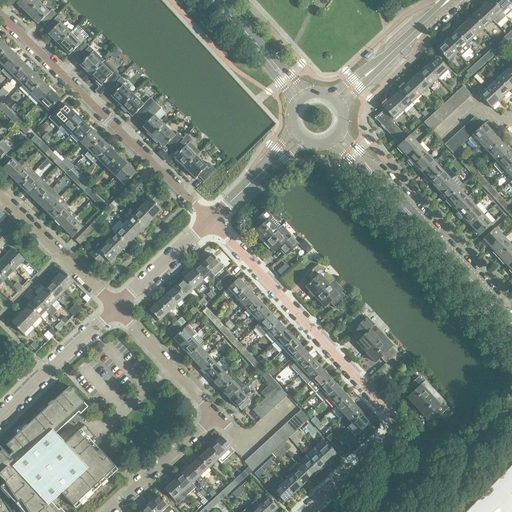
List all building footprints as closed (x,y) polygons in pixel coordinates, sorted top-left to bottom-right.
[(28,14),(39,3),(35,0),(18,0),(20,1),(17,4),(28,14)] [(484,6),(481,8),(493,20),(497,25),(505,17),(490,0),(487,0),(483,4),(484,6)] [(490,0),(505,17),(511,10),(511,5),(510,4),(506,0),(490,0)] [(49,13),(39,3),(28,14),(38,24),(41,22),(45,26),(56,14),(52,10),(49,13)] [(477,9),(471,15),(484,29),(493,20),(481,8),(478,11),(477,9)] [(466,22),(463,24),(475,37),(484,29),(471,15),(465,20),(466,22)] [(59,45),(70,33),(60,23),(63,21),(58,16),(47,28),(51,32),(48,35),(59,45)] [(459,26),(453,31),(466,45),(475,37),(463,24),(460,27),(459,26)] [(449,38),(446,41),(457,53),(461,57),(469,49),(466,45),(453,31),(447,37),(449,38)] [(88,45),(83,41),(85,39),(80,34),(75,39),(70,33),(59,45),(69,55),(72,53),(76,57),(88,45)] [(506,36),(502,40),(506,44),(510,40),(506,36)] [(502,40),(498,44),(501,48),(506,44),(502,40)] [(442,42),(435,48),(448,61),(457,53),(446,41),(443,43),(442,42)] [(498,44),(493,48),(497,52),(501,48),(498,44)] [(104,61),(94,52),(90,47),(78,59),(82,63),(80,65),(90,76),(104,61)] [(16,56),(7,48),(0,55),(0,63),(4,68),(16,56)] [(493,48),(489,52),(493,56),(497,52),(493,48)] [(489,52),(484,56),(488,60),(493,56),(489,52)] [(16,56),(4,68),(1,72),(10,80),(13,77),(25,65),(16,56)] [(484,56),(480,60),(484,64),(488,60),(484,56)] [(430,64),(427,66),(438,78),(447,70),(434,57),(428,62),(430,64)] [(480,60),(475,64),(479,68),(484,64),(480,60)] [(119,76),(114,71),(104,61),(90,76),(101,86),(104,83),(108,87),(119,76)] [(475,64),(471,68),(475,72),(479,68),(475,64)] [(33,73),(25,65),(13,77),(22,85),(33,73)] [(438,78),(427,66),(424,69),(422,68),(417,73),(429,87),(438,78)] [(471,68),(467,72),(471,76),(475,72),(471,68)] [(511,77),(506,71),(497,79),(510,93),(511,90),(511,77)] [(42,82),(33,73),(22,85),(30,93),(42,82)] [(429,87),(417,73),(411,78),(412,80),(409,83),(420,95),(429,87)] [(477,74),(474,77),(481,85),(484,82),(477,74)] [(122,107),(133,95),(123,85),(125,82),(121,78),(110,89),(114,94),(111,96),(122,107)] [(497,79),(489,88),(500,100),(503,97),(504,98),(510,93),(497,79)] [(50,90),(42,82),(30,93),(39,102),(50,90)] [(420,95),(409,83),(406,85),(405,84),(399,90),(411,103),(420,95)] [(471,96),(464,87),(459,91),(467,100),(471,96)] [(489,88),(480,96),(492,109),(498,104),(497,102),(500,100),(489,88)] [(60,100),(50,90),(39,102),(49,111),(60,100)] [(411,103),(399,90),(393,95),(394,97),(391,99),(402,111),(411,103)] [(467,100),(459,91),(455,95),(463,104),(467,100)] [(146,113),(156,104),(150,98),(143,105),(133,95),(122,107),(132,117),(135,114),(139,118),(145,112),(146,113)] [(463,104),(455,95),(450,99),(458,108),(463,104)] [(402,111),(391,99),(388,102),(387,101),(381,106),(386,111),(383,113),(391,122),(402,111)] [(458,108),(450,99),(446,103),(454,112),(458,108)] [(454,112),(446,103),(442,107),(449,116),(453,112),(454,112)] [(153,138),(164,126),(154,116),(161,109),(156,104),(146,113),(147,114),(141,120),(145,124),(142,127),(153,138)] [(58,109),(49,119),(60,129),(63,126),(75,114),(66,105),(60,111),(58,109)] [(449,116),(442,107),(437,111),(445,120),(449,116)] [(8,117),(12,113),(7,108),(3,112),(8,117)] [(445,120),(437,111),(433,115),(441,124),(445,120)] [(12,121),(16,117),(12,113),(8,117),(12,121)] [(404,136),(391,122),(383,113),(377,119),(377,120),(377,119),(382,124),(381,126),(385,130),(386,129),(398,141),(397,142),(398,142),(404,136)] [(60,129),(59,130),(63,134),(68,130),(72,134),(83,122),(75,114),(63,126),(60,129)] [(441,124),(433,115),(428,119),(436,128),(441,124)] [(21,121),(16,117),(12,121),(17,126),(21,121)] [(415,117),(411,121),(416,126),(420,122),(415,117)] [(483,126),(475,117),(471,121),(478,130),(483,126)] [(436,128),(428,119),(424,123),(432,131),(436,128)] [(25,126),(21,121),(17,126),(21,130),(25,126)] [(478,130),(471,121),(466,125),(474,134),(478,130)] [(83,122),(72,134),(80,143),(92,131),(83,122)] [(491,129),(486,123),(483,126),(478,130),(474,134),(472,135),(470,138),(468,140),(476,148),(481,144),(493,133),(490,130),(491,129)] [(474,134),(466,125),(462,129),(470,138),(472,135),(474,134)] [(30,130),(25,126),(21,130),(26,134),(30,130)] [(175,136),(164,126),(153,138),(164,148),(166,145),(171,150),(182,138),(178,134),(175,136)] [(470,138),(462,129),(458,133),(465,142),(468,140),(470,138)] [(92,131),(80,143),(89,151),(101,139),(92,131)] [(465,142),(458,133),(453,137),(461,146),(465,142)] [(489,153),(502,141),(497,135),(495,136),(493,133),(481,144),(489,153)] [(46,134),(42,138),(46,142),(50,138),(46,134)] [(196,157),(200,153),(190,143),(192,140),(187,135),(184,137),(185,138),(172,151),(177,155),(174,158),(184,168),(196,157)] [(39,140),(35,136),(31,140),(36,144),(39,140)] [(406,156),(418,145),(410,136),(397,149),(402,154),(403,153),(406,156)] [(461,146),(453,137),(449,141),(457,150),(461,146)] [(89,151),(85,155),(94,164),(98,160),(109,148),(101,139),(89,151)] [(44,145),(39,140),(36,144),(40,149),(44,145)] [(2,141),(0,143),(0,160),(11,150),(2,141)] [(457,150),(449,141),(444,145),(452,154),(457,150)] [(508,147),(502,141),(489,153),(497,162),(509,151),(506,148),(508,147)] [(412,166),(426,154),(418,145),(406,156),(408,159),(407,160),(412,166)] [(109,148),(98,160),(106,168),(118,156),(109,148)] [(49,157),(53,153),(48,149),(44,152),(49,157)] [(505,171),(511,164),(511,153),(511,154),(509,151),(497,162),(493,166),(501,174),(505,171)] [(422,174),(434,162),(426,154),(412,166),(418,172),(419,171),(422,174)] [(118,156),(106,168),(115,176),(127,164),(118,156)] [(62,162),(57,157),(53,161),(58,166),(62,162)] [(204,182),(215,171),(211,166),(208,169),(196,157),(184,168),(195,179),(198,176),(204,182)] [(11,178),(25,164),(21,159),(17,164),(13,159),(3,169),(11,178)] [(461,163),(465,167),(469,163),(465,159),(461,163)] [(429,184),(442,171),(434,162),(422,174),(425,177),(423,178),(429,184)] [(473,167),(469,163),(465,167),(469,172),(473,167)] [(20,186),(34,172),(25,164),(11,178),(20,186)] [(127,164),(115,176),(124,186),(136,174),(127,164)] [(70,170),(66,166),(62,170),(66,174),(70,170)] [(477,172),(473,167),(469,172),(473,176),(477,172)] [(438,191),(451,180),(442,171),(429,184),(434,190),(436,189),(438,191)] [(29,195),(43,181),(34,172),(20,186),(29,195)] [(481,176),(477,172),(473,176),(477,180),(481,176)] [(75,183),(79,179),(74,174),(70,178),(75,183)] [(129,195),(143,181),(139,176),(124,191),(129,195)] [(485,180),(481,176),(477,180),(481,185),(485,180)] [(445,201),(459,189),(451,180),(438,191),(441,194),(440,196),(445,201)] [(489,185),(485,180),(481,185),(485,189),(489,185)] [(38,204),(52,189),(43,181),(29,195),(38,204)] [(84,191),(88,187),(83,183),(79,187),(84,191)] [(489,193),(493,189),(489,185),(485,189),(489,193)] [(47,212),(61,198),(52,189),(38,204),(47,212)] [(455,209),(467,198),(459,189),(445,201),(450,207),(452,206),(455,209)] [(497,194),(493,189),(489,193),(493,198),(497,194)] [(149,199),(141,207),(153,219),(162,210),(157,206),(163,200),(152,190),(146,196),(149,199)] [(93,200),(97,196),(92,191),(88,195),(93,200)] [(124,200),(129,195),(124,191),(120,195),(124,200)] [(501,198),(497,194),(493,198),(497,202),(501,198)] [(97,204),(101,200),(97,196),(93,200),(97,204)] [(55,221),(65,211),(69,207),(61,198),(47,212),(55,221)] [(461,219),(475,206),(467,198),(455,209),(457,212),(456,213),(461,219)] [(506,202),(501,198),(497,202),(501,207),(506,202)] [(106,205),(101,200),(97,204),(102,209),(106,205)] [(510,207),(506,202),(501,207),(505,211),(510,207)] [(111,204),(107,208),(111,212),(115,208),(111,204)] [(471,227),(483,215),(475,206),(461,219),(467,225),(468,224),(471,227)] [(144,228),(153,219),(141,207),(133,216),(144,228)] [(106,217),(111,212),(107,208),(102,213),(106,217)] [(64,230),(74,220),(65,211),(55,221),(64,230)] [(261,227),(255,232),(264,242),(278,230),(281,227),(276,221),(266,211),(256,221),(261,227)] [(491,224),(483,215),(471,227),(474,230),(473,231),(478,237),(491,224)] [(136,237),(144,228),(133,216),(124,225),(136,237)] [(83,228),(74,220),(64,230),(73,238),(83,228)] [(11,221),(6,226),(10,230),(15,225),(11,221)] [(94,222),(90,226),(94,230),(98,226),(94,222)] [(127,245),(136,237),(124,225),(115,234),(127,245)] [(80,245),(94,230),(90,226),(76,241),(80,245)] [(278,230),(264,242),(274,253),(279,248),(286,256),(298,245),(290,237),(292,236),(282,226),(281,227),(278,230)] [(491,249),(503,237),(495,229),(482,241),(487,247),(488,245),(491,249)] [(119,254),(127,245),(115,234),(107,243),(119,254)] [(498,259),(511,247),(503,237),(491,249),(494,252),(492,253),(498,259)] [(110,263),(119,254),(107,243),(99,251),(96,248),(90,255),(100,265),(106,259),(110,263)] [(507,267),(511,262),(511,247),(498,259),(503,265),(505,264),(507,267)] [(13,249),(3,258),(15,270),(24,260),(13,249)] [(211,254),(202,263),(211,273),(214,276),(223,268),(211,254)] [(15,270),(3,258),(0,261),(0,273),(6,279),(15,270)] [(202,263),(193,271),(203,281),(207,277),(210,280),(214,276),(211,273),(202,263)] [(311,282),(305,287),(315,298),(328,285),(333,281),(334,280),(329,275),(323,274),(324,268),(316,267),(313,270),(312,270),(312,271),(306,276),(311,282)] [(62,271),(53,280),(65,292),(73,283),(62,271)] [(193,271),(185,279),(194,289),(196,291),(205,283),(203,281),(193,271)] [(225,287),(233,279),(229,274),(220,282),(225,287)] [(185,279),(176,287),(185,297),(194,289),(185,279)] [(246,288),(238,279),(228,289),(236,298),(246,288)] [(53,280),(45,289),(56,300),(65,292),(53,280)] [(328,285),(315,298),(324,308),(330,302),(335,308),(346,298),(341,292),(342,291),(333,281),(328,285)] [(17,282),(13,286),(18,291),(22,287),(17,282)] [(220,292),(225,287),(220,282),(215,287),(220,292)] [(176,287),(167,295),(177,305),(181,301),(184,304),(188,300),(185,297),(176,287)] [(254,297),(246,288),(236,298),(244,307),(254,297)] [(45,289),(37,297),(54,314),(57,311),(51,306),(56,300),(45,289)] [(211,300),(216,295),(212,291),(207,295),(211,300)] [(167,295),(159,303),(168,313),(177,305),(167,295)] [(37,297),(28,306),(40,317),(45,312),(51,317),(54,314),(37,297)] [(262,305),(254,297),(244,307),(247,311),(244,313),(248,318),(251,315),(252,315),(262,305)] [(202,307),(207,303),(203,299),(198,303),(202,307)] [(76,303),(68,311),(73,316),(81,308),(76,303)] [(159,303),(150,311),(159,321),(168,313),(159,303)] [(270,314),(262,305),(252,315),(259,324),(260,324),(270,314)] [(28,306),(20,314),(32,326),(40,317),(28,306)] [(193,315),(198,311),(194,307),(190,311),(193,315)] [(203,312),(207,316),(211,312),(207,308),(203,312)] [(215,317),(211,312),(207,316),(211,321),(215,317)] [(20,314),(11,323),(23,335),(32,326),(20,314)] [(278,323),(270,314),(260,324),(259,324),(255,328),(263,337),(268,333),(278,323)] [(64,316),(60,320),(64,324),(68,320),(64,316)] [(181,318),(176,322),(181,327),(185,323),(181,318)] [(362,337),(356,343),(366,353),(384,336),(385,335),(370,319),(357,331),(357,332),(358,332),(362,337)] [(223,326),(219,321),(215,325),(219,329),(223,326)] [(172,335),(181,327),(176,322),(168,330),(172,335)] [(286,332),(278,323),(268,333),(276,342),(286,332)] [(175,338),(174,339),(182,347),(192,338),(195,335),(196,335),(196,334),(188,325),(175,338)] [(51,328),(48,332),(53,336),(56,333),(51,328)] [(231,334),(227,330),(222,333),(227,338),(231,334)] [(294,340),(286,332),(276,342),(284,350),(294,340)] [(192,338),(182,347),(190,356),(200,347),(204,343),(196,335),(195,335),(192,338)] [(384,336),(366,353),(375,363),(381,358),(386,363),(397,353),(391,347),(393,346),(384,336)] [(239,343),(234,338),(230,342),(235,347),(239,343)] [(302,349),(294,340),(284,350),(292,359),(302,349)] [(34,341),(30,346),(35,350),(39,346),(34,341)] [(14,347),(13,345),(10,342),(9,342),(2,349),(2,350),(6,355),(7,355),(14,348),(14,347)] [(200,347),(190,356),(198,365),(208,356),(200,347)] [(247,352),(243,347),(238,351),(243,356),(247,352)] [(314,362),(306,353),(302,349),(292,359),(295,363),(291,367),(299,376),(314,362)] [(208,356),(198,365),(206,374),(216,364),(208,356)] [(255,361),(251,356),(246,360),(251,364),(255,361)] [(265,358),(260,363),(265,367),(269,363),(265,358)] [(395,358),(383,370),(388,376),(400,364),(395,358)] [(259,365),(255,361),(251,364),(255,369),(259,365)] [(322,370),(314,362),(299,376),(307,385),(322,370)] [(216,364),(206,374),(214,382),(224,373),(216,364)] [(263,369),(259,365),(255,369),(259,373),(263,369)] [(273,367),(269,372),(273,376),(277,372),(273,367)] [(330,379),(322,370),(307,385),(315,393),(330,379)] [(224,373),(214,382),(222,391),(232,382),(224,373)] [(271,378),(267,373),(262,377),(267,382),(271,378)] [(416,408),(434,391),(425,382),(424,383),(418,377),(408,387),(413,392),(407,398),(416,408)] [(232,382),(222,391),(230,400),(240,391),(244,386),(236,378),(232,382)] [(338,388),(330,379),(315,393),(323,402),(328,398),(338,388)] [(279,387),(274,382),(270,386),(275,390),(279,387)] [(118,470),(95,445),(94,444),(91,447),(88,443),(94,438),(85,425),(65,444),(55,434),(78,413),(80,415),(88,408),(75,393),(75,392),(75,390),(74,389),(72,389),(71,389),(69,387),(63,393),(65,396),(56,403),(54,401),(42,412),(44,415),(36,423),(33,420),(21,432),(23,434),(15,442),(13,439),(6,445),(13,453),(9,456),(3,450),(0,453),(0,477),(1,479),(2,479),(5,482),(0,487),(6,494),(7,493),(10,497),(10,498),(16,505),(17,504),(20,508),(19,508),(22,511),(63,511),(60,508),(58,510),(51,503),(61,493),(73,506),(78,502),(80,505),(92,493),(90,491),(98,483),(101,486),(118,470)] [(279,387),(275,390),(274,391),(282,400),(287,396),(279,387)] [(346,397),(338,388),(328,398),(336,406),(346,397)] [(240,391),(230,400),(238,408),(239,408),(241,411),(247,405),(250,402),(240,391)] [(282,400),(274,391),(270,395),(278,404),(282,400)] [(443,402),(434,391),(416,408),(426,418),(432,413),(437,418),(448,409),(442,403),(443,402)] [(278,404),(270,395),(265,399),(274,408),(278,404)] [(354,405),(346,397),(336,406),(344,415),(354,405)] [(274,408),(265,399),(261,403),(269,412),(274,408)] [(269,412),(261,403),(257,407),(265,416),(269,412)] [(362,414),(354,405),(344,415),(351,423),(352,424),(362,414)] [(265,416),(257,407),(252,411),(261,420),(265,416)] [(305,415),(300,410),(296,414),(300,419),(305,415)] [(300,419),(296,414),(292,418),(300,427),(305,423),(300,419)] [(370,423),(362,414),(352,424),(351,423),(347,428),(355,437),(370,423)] [(309,419),(305,415),(300,419),(305,423),(309,419)] [(310,421),(315,426),(319,422),(314,417),(310,421)] [(300,427),(292,418),(287,422),(296,431),(300,427)] [(296,431),(287,422),(283,426),(291,435),(296,431)] [(323,426),(319,422),(315,426),(319,430),(323,426)] [(291,435),(283,426),(279,430),(287,439),(291,435)] [(304,428),(300,432),(304,436),(308,432),(304,428)] [(287,439),(279,430),(274,434),(283,443),(287,439)] [(304,436),(300,432),(295,436),(299,441),(304,436)] [(283,443),(274,434),(270,438),(278,447),(283,443)] [(330,443),(335,438),(331,434),(326,438),(330,443)] [(221,438),(217,442),(208,450),(217,460),(221,464),(235,452),(221,438)] [(278,447),(270,438),(266,442),(274,451),(278,447)] [(343,447),(335,438),(330,443),(339,452),(343,447)] [(274,451),(266,442),(261,446),(270,455),(274,451)] [(287,444),(282,448),(286,452),(291,448),(287,444)] [(326,444),(317,452),(327,462),(336,454),(326,444)] [(270,455),(261,446),(257,450),(265,459),(270,455)] [(286,452),(282,448),(278,452),(282,457),(286,452)] [(318,470),(327,462),(317,452),(314,448),(305,456),(309,460),(318,470)] [(217,460),(208,450),(199,458),(208,468),(217,460)] [(265,459),(257,450),(253,454),(261,463),(265,459)] [(261,463),(253,454),(248,458),(257,468),(261,463)] [(208,468),(199,458),(190,466),(200,476),(208,468)] [(257,468),(248,458),(244,462),(252,471),(257,468)] [(269,460),(265,464),(269,469),(273,464),(269,460)] [(310,478),(318,470),(309,460),(300,468),(310,478)] [(310,478),(300,468),(296,463),(287,471),(291,476),(301,486),(310,478)] [(511,511),(511,463),(488,488),(464,511),(511,511)] [(269,469),(265,464),(260,468),(264,473),(269,469)] [(200,476),(190,466),(182,474),(191,484),(196,479),(200,484),(204,480),(200,476)] [(194,488),(191,484),(182,474),(173,482),(186,496),(194,488)] [(244,479),(240,475),(235,479),(239,484),(244,479)] [(292,494),(301,486),(291,476),(282,483),(282,484),(292,494)] [(283,502),(292,494),(282,484),(282,483),(280,480),(271,489),(283,502)] [(186,496),(173,482),(164,490),(177,504),(186,496)] [(230,492),(235,487),(231,483),(226,487),(230,492)] [(242,485),(234,493),(237,496),(245,489),(242,485)] [(211,487),(206,491),(212,497),(216,493),(211,487)] [(271,489),(269,491),(281,504),(283,502),(271,489)] [(221,500),(226,495),(222,491),(217,495),(221,500)] [(158,495),(149,504),(157,511),(169,511),(172,510),(158,495)] [(267,497),(259,505),(264,511),(272,511),(277,508),(267,497)] [(212,508),(217,503),(213,499),(209,503),(212,508)] [(264,511),(259,505),(255,501),(250,505),(254,509),(251,511),(264,511)]
